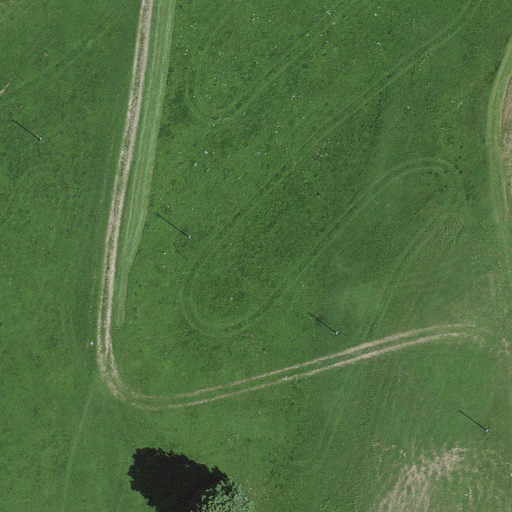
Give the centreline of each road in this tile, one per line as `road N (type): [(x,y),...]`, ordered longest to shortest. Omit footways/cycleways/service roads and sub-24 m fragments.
road 1 (track): [(101,359),(150,0)]
road 2 (track): [(101,359),(131,511)]
